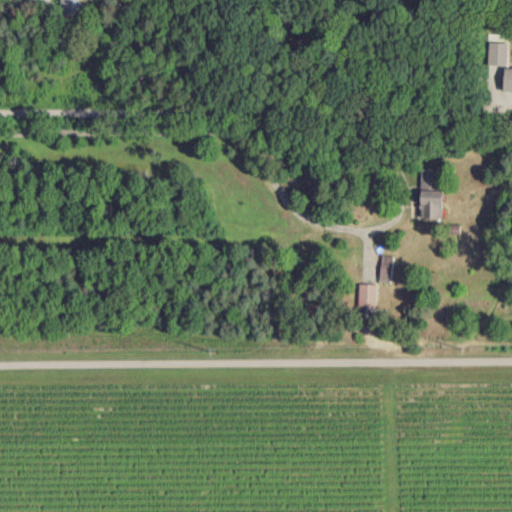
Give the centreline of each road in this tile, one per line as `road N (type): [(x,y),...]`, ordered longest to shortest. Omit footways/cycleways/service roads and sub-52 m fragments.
road 1 (residential): [(292,258),(223,130),(331,140),(380,178),(382,194),(360,240),(323,260),(292,258)]
road 2 (residential): [(0,117),(436,117)]
road 3 (residential): [(0,133),(223,130)]
